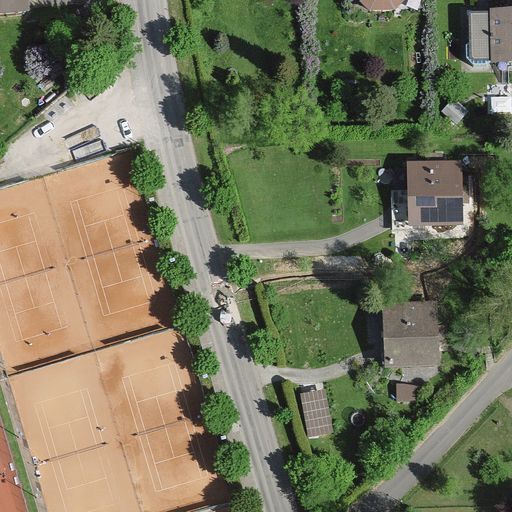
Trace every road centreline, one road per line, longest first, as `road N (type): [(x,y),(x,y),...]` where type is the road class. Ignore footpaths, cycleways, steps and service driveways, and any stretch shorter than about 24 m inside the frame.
road 1 (unclassified): [(278,511),(195,231),(145,0)]
road 2 (residential): [(511,365),(363,511)]
road 3 (unknown): [(220,255),(324,251),(386,225)]
